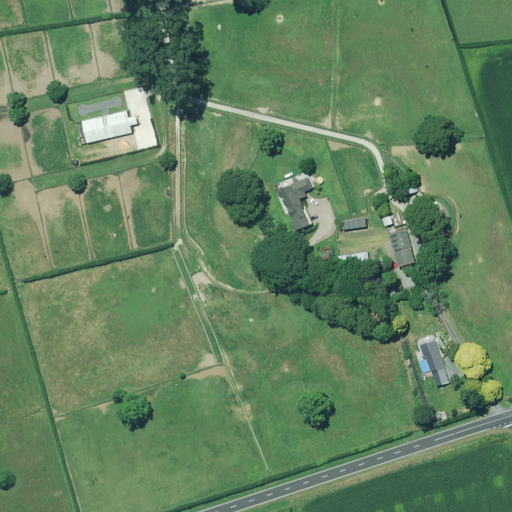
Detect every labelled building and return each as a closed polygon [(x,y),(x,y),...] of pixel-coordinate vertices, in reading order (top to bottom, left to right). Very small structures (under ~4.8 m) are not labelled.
[(309,179),(285,190),(289,199),(285,201),(287,206),(291,204),(293,208),(291,209),(296,221),(294,221),(298,232),(313,226),(305,208),(307,208),(303,199),(309,197),(307,193),(313,190),(309,179)] [(408,190),(410,195),(420,192),(418,186),(408,190)] [(395,224),(393,217),(385,219),(387,227),(395,224)] [(414,217),(407,219),(411,234),(419,232),(414,217)] [(344,221),(345,232),(367,229),(365,219),(344,221)] [(418,263),(409,232),(392,237),(401,268),(418,263)] [(343,273),(388,265),(386,257),(371,259),(370,253),(340,257),(343,273)] [(449,374),(438,341),(432,343),(430,338),(422,341),(424,346),(423,346),(426,355),(428,354),(435,378),(449,374)]
